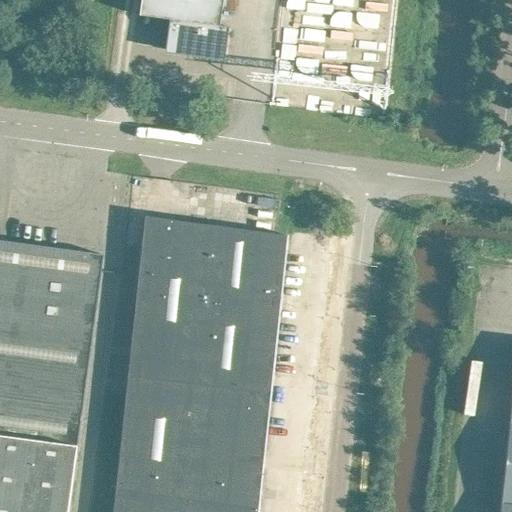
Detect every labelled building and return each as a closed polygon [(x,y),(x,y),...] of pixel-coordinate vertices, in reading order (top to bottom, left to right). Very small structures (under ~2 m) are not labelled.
[(141,0),(139,16),(169,20),(165,49),(168,50),(168,48),(222,55),(221,57),(224,57),(228,28),(219,26),(222,0),(141,0)] [(152,217),(154,190),(142,189),(139,216),(152,217)] [(270,395),(287,236),(144,217),(127,376),(270,395)] [(0,241),(0,511),(67,511),(79,430),(103,255),(0,241)] [(258,511),(267,428),(270,395),(127,376),(115,495),(237,511),(258,511)] [(511,511),(511,397),(499,511),(511,511)] [(237,511),(115,495),(112,511),(237,511)]
